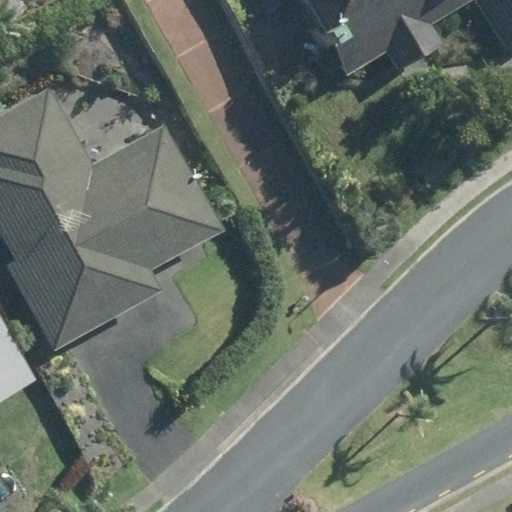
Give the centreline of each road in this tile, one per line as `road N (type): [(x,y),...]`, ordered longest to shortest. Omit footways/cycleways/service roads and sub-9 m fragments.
road 1 (residential): [(213,511),(511,229)]
road 2 (residential): [(511,435),(371,511)]
